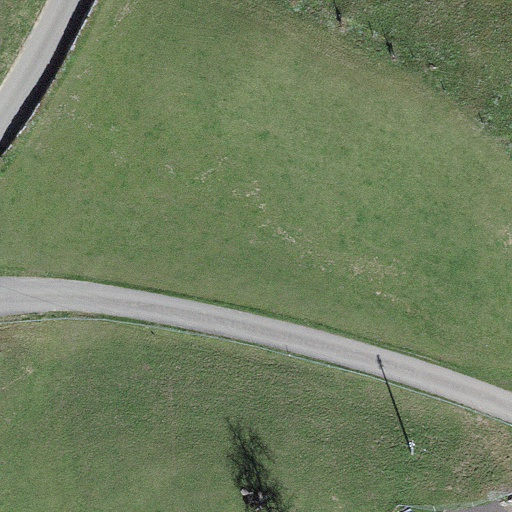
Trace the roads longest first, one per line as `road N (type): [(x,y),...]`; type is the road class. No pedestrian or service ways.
road 1 (track): [(511,424),(172,323),(0,305)]
road 2 (unclassified): [(66,0),(0,113)]
